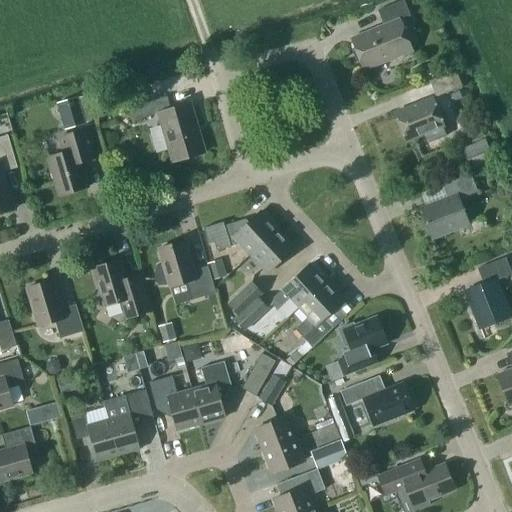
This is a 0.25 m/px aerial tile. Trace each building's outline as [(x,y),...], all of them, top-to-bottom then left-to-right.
[(401,0),(377,10),(383,24),(351,37),(364,70),(411,51),(398,19),(409,14),(403,0),(401,0)] [(429,81),(435,96),(461,86),(455,70),(429,81)] [(55,103),(64,130),(93,121),(84,94),(55,103)] [(157,114),(171,161),(205,151),(191,103),(170,109),(166,96),(128,107),(132,121),(157,114)] [(105,109),(119,104),(117,97),(102,102),(105,109)] [(394,112),(406,141),(443,126),(432,98),(394,112)] [(96,157),(87,128),(58,137),(63,152),(47,157),(59,195),(87,187),(80,162),(96,157)] [(0,212),(14,209),(2,171),(16,167),(7,136),(0,137),(0,212)] [(462,149),(470,171),(494,161),(485,140),(462,149)] [(447,198),(420,209),(431,238),(468,223),(458,199),(477,191),(470,173),(442,184),(447,198)] [(239,243),(249,255),(277,229),(260,211),(243,227),(238,221),(224,225),(223,222),(203,228),(208,243),(213,242),(216,250),(239,243)] [(277,229),(249,255),(266,273),(294,247),(277,229)] [(154,286),(155,286),(155,284),(168,284),(169,286),(186,281),(191,299),(208,295),(215,292),(207,266),(193,270),(185,240),(158,248),(163,264),(156,266),(156,265),(155,265),(154,286)] [(483,283),(464,290),(479,328),(510,315),(496,280),(511,274),(505,257),(477,268),(483,283)] [(119,259),(92,267),(104,306),(121,301),(126,318),(149,311),(139,275),(125,279),(119,259)] [(212,280),(226,276),(221,260),(207,264),(212,280)] [(289,298),(298,307),(326,281),(309,263),(269,301),(277,309),(289,298)] [(26,287),(37,326),(54,321),(59,338),(83,331),(75,304),(61,308),(53,279),(26,287)] [(326,281),(298,307),(308,317),(295,329),(312,347),(332,328),(323,318),(343,299),(326,281)] [(228,304),(238,315),(257,297),(261,293),(251,282),(228,304)] [(211,307),(219,305),(215,292),(208,295),(211,307)] [(257,297),(238,315),(233,319),(244,330),(267,308),(257,297)] [(353,355),(338,361),(344,376),(368,367),(379,362),(373,347),(386,342),(377,318),(354,327),(353,323),(338,329),(345,346),(349,345),(353,355)] [(0,348),(1,350),(16,345),(8,319),(0,321),(0,348)] [(173,330),(160,333),(163,343),(175,339),(173,330)] [(509,405),(511,404),(511,350),(506,353),(511,368),(497,374),(509,405)] [(291,366),(301,357),(296,352),(286,361),(291,366)] [(261,353),(253,367),(267,374),(275,360),(261,353)] [(24,382),(17,359),(0,364),(0,408),(12,405),(7,387),(24,382)] [(60,364),(56,360),(50,360),(46,364),(46,370),(50,374),(56,375),(60,370),(60,364)] [(205,385),(191,389),(200,424),(224,417),(217,392),(231,388),(224,361),(201,367),(205,385)] [(61,394),(79,388),(74,373),(56,379),(61,394)] [(258,398),(272,406),(287,382),(273,373),(258,398)] [(200,424),(191,389),(176,393),(172,375),(148,382),(156,409),(170,405),(177,430),(200,424)] [(402,382),(385,390),(379,375),(340,391),(345,405),(363,399),(373,425),(413,409),(402,382)] [(132,423),(153,417),(145,389),(103,401),(108,419),(118,455),(140,449),(132,423)] [(333,415),(344,411),(338,396),(327,400),(333,415)] [(53,419),(60,417),(56,402),(49,404),(53,419)] [(118,455),(108,419),(87,425),(83,412),(70,415),(77,439),(89,435),(97,461),(118,455)] [(254,429),(262,451),(296,438),(287,416),(254,429)] [(54,433),(63,431),(60,420),(51,422),(54,433)] [(348,423),(337,428),(343,441),(354,437),(348,423)] [(30,426),(1,434),(6,450),(0,451),(0,481),(32,473),(27,454),(37,451),(30,426)] [(296,438),(262,451),(271,473),(305,460),(296,438)] [(312,454),(318,469),(347,457),(342,442),(312,454)] [(420,459),(408,464),(378,475),(379,479),(385,495),(405,487),(414,509),(430,503),(428,499),(454,489),(444,464),(425,472),(420,459)] [(360,487),(379,479),(378,475),(375,468),(356,476),(360,487)] [(297,489),(272,499),(277,511),(304,511),(315,508),(324,504),(319,491),(324,489),(317,469),(293,479),(297,489)]
